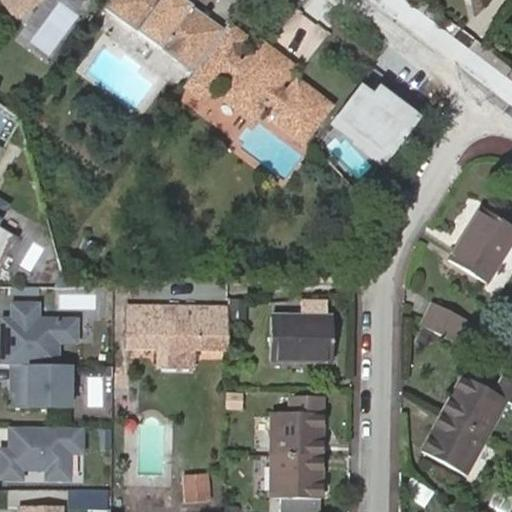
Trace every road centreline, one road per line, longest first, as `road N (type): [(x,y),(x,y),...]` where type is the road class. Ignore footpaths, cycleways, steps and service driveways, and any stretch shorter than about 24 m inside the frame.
road 1 (residential): [(479,107),(402,228),(380,286),(376,511)]
road 2 (residential): [(479,107),(342,0)]
